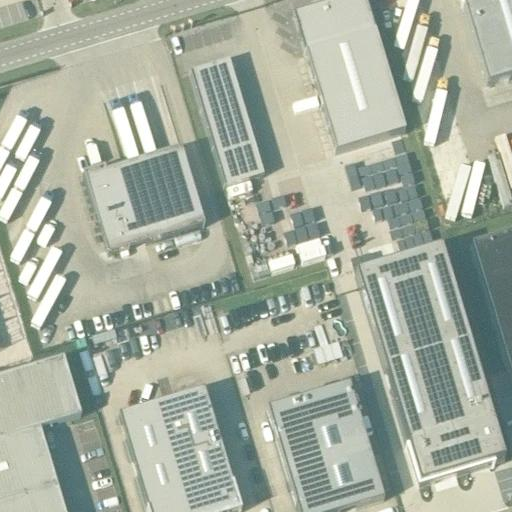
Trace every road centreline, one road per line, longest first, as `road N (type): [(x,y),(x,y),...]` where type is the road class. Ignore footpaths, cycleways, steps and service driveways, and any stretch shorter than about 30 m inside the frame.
road 1 (unknown): [(83,35),(70,154),(91,259),(109,276),(171,273),(215,240),(154,13)]
road 2 (unclassified): [(0,62),(198,0)]
